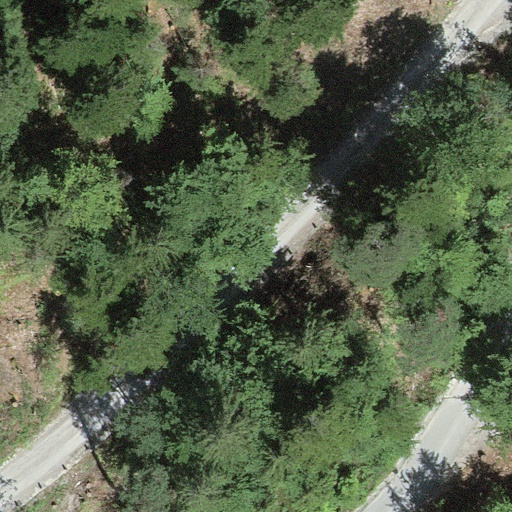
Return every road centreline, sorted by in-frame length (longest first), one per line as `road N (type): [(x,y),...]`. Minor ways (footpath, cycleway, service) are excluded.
road 1 (unclassified): [(488,0),(192,317),(0,483)]
road 2 (unclassified): [(388,511),(434,452),(511,308)]
